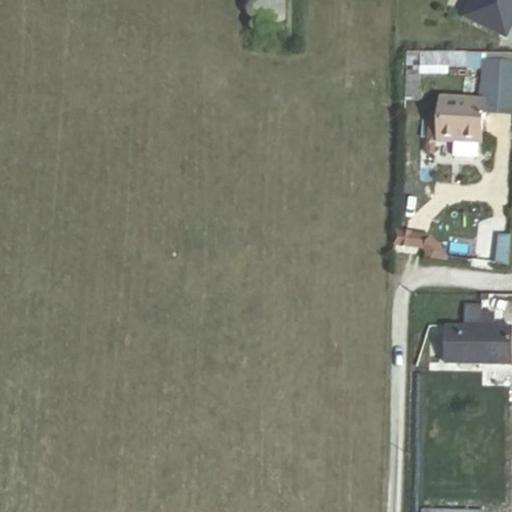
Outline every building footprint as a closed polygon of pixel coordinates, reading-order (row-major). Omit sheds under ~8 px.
[(276,48),(284,48),(284,0),(240,0),(245,5),(236,11),(237,19),(245,21),(238,32),(249,36),(271,37),(276,48)] [(511,0),(463,0),(455,18),(496,42),(511,8),(511,0)] [(467,68),(467,53),(420,53),(420,75),(449,75),(449,68),(467,68)] [(509,106),(511,64),(485,63),(483,86),(486,87),(485,104),(444,102),(441,142),(482,144),(484,111),(510,113),(511,107),(509,106)] [(438,122),(428,121),(426,156),(436,157),(438,122)] [(511,366),(511,330),(496,330),(496,318),(484,318),(484,310),(468,310),(468,330),(450,329),(449,365),(511,366)]
